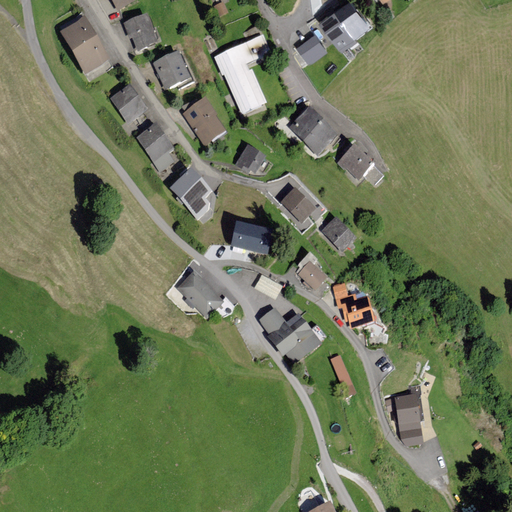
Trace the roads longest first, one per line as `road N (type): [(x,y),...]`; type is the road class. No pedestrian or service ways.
road 1 (residential): [(25,0),(31,38),(69,110),(164,226),(208,265)]
road 2 (residential): [(208,265),(246,264),(320,303),(367,364),(395,444),(429,464)]
road 3 (residential): [(89,0),(203,166),(288,186)]
road 4 (residential): [(208,265),(241,297),(309,408),(351,511)]
road 5 (residential): [(275,35),(311,96),(374,151)]
